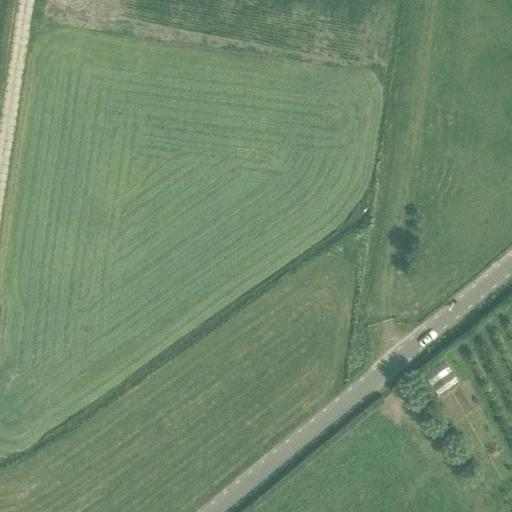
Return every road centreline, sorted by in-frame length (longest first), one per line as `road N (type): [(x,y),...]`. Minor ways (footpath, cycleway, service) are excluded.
road 1 (unclassified): [(511,265),(211,511)]
road 2 (track): [(396,360),(381,322),(428,0)]
road 3 (track): [(0,175),(26,0)]
